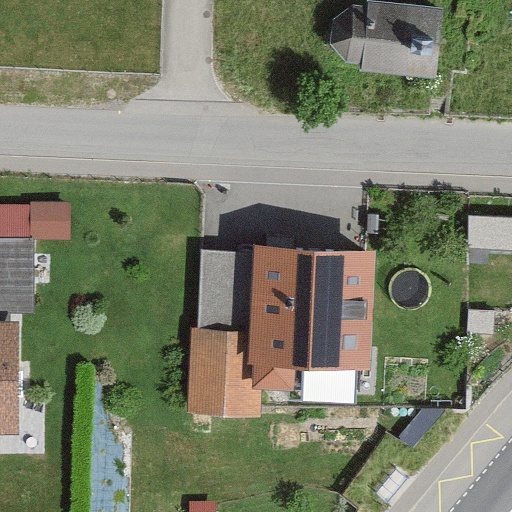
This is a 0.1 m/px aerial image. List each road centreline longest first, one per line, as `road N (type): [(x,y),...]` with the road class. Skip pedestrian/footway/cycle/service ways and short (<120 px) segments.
road 1 (unclassified): [(184,139),(511,150)]
road 2 (unclassified): [(0,133),(184,139)]
road 3 (residential): [(184,139),(190,0)]
